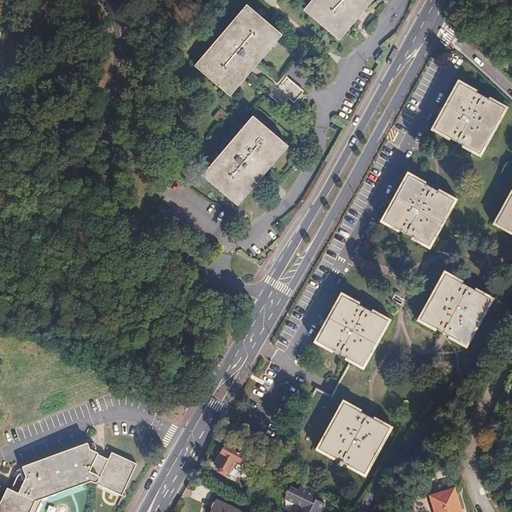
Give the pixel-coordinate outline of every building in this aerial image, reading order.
[(290,0),(315,21),(313,23),(324,33),(325,31),(334,39),(343,28),(345,30),(371,0),(290,0)] [(220,196),(232,207),(278,154),(266,144),(268,142),(258,132),(256,135),(240,121),(258,99),(271,110),(276,104),(284,111),(296,97),(276,79),(293,59),(260,30),(262,28),(251,18),(248,20),(239,12),(230,22),(228,20),(199,53),(201,55),(191,66),(201,74),(199,76),(210,86),(212,83),(223,94),(205,115),(208,118),(175,157),(208,185),(206,187),(219,198),(220,196)] [(496,111),(499,105),(464,85),(461,91),(456,88),(437,122),(441,125),(438,131),(474,151),(478,145),(482,148),(501,114),(496,111)] [(445,203),(448,197),(413,177),(410,182),(405,180),(385,214),(390,217),(387,223),(423,243),(426,237),(431,240),(450,206),(445,203)] [(511,192),(499,217),(502,219),(499,225),(511,231),(511,192)] [(481,302),(485,296),(448,276),(445,281),(440,279),(421,313),(426,315),(422,321),(459,342),(462,336),(467,338),(486,305),(481,302)] [(379,323),(382,317),(345,297),(342,303),(337,300),(326,321),(330,324),(320,342),(357,363),(360,357),(364,359),(383,326),(379,323)] [(321,404),(327,393),(314,386),(308,397),(321,404)] [(475,403),(471,401),(466,412),(470,414),(471,411),(472,409),(474,406),(475,403)] [(380,430),(383,425),(346,404),(342,410),(338,408),(320,441),(324,444),(320,450),(358,471),(361,464),(366,467),(384,433),(380,430)] [(86,479),(94,482),(96,478),(121,490),(134,462),(132,461),(131,462),(112,453),(113,451),(109,450),(106,457),(92,450),(93,445),(92,442),(89,440),(18,464),(18,462),(12,464),(13,466),(6,469),(5,470),(4,472),(5,474),(9,477),(5,485),(2,484),(0,488),(0,511),(24,511),(25,511),(26,511),(30,511),(38,495),(86,479)] [(244,455),(224,445),(213,464),(220,468),(218,472),(232,480),(241,465),(239,463),(244,455)] [(289,457),(276,450),(267,466),(276,471),(281,474),(289,457)] [(131,462),(132,461),(113,451),(112,453),(131,462)] [(276,471),(267,466),(263,472),(272,477),(276,471)] [(96,478),(94,482),(119,494),(121,490),(96,478)] [(307,487),(300,483),(297,488),(305,492),(307,487)] [(323,504),(311,497),(305,509),(291,502),(296,490),(289,486),(283,499),(301,508),(298,511),(318,511),(319,511),(323,504)] [(311,497),(312,495),(305,492),(297,488),(296,490),(291,502),(305,509),(311,497)] [(430,496),(435,511),(461,511),(454,489),(430,496)] [(238,511),(218,502),(217,504),(215,503),(212,509),(214,510),(213,511),(238,511)]
